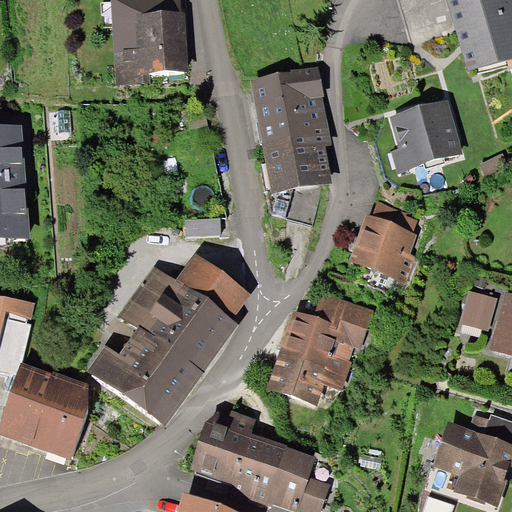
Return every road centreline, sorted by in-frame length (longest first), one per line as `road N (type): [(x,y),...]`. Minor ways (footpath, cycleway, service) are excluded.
road 1 (residential): [(0,505),(100,482),(149,458),(224,380),(263,311)]
road 2 (residential): [(263,311),(313,270),(339,201),(332,58),(346,0)]
road 3 (residential): [(263,311),(209,0)]
